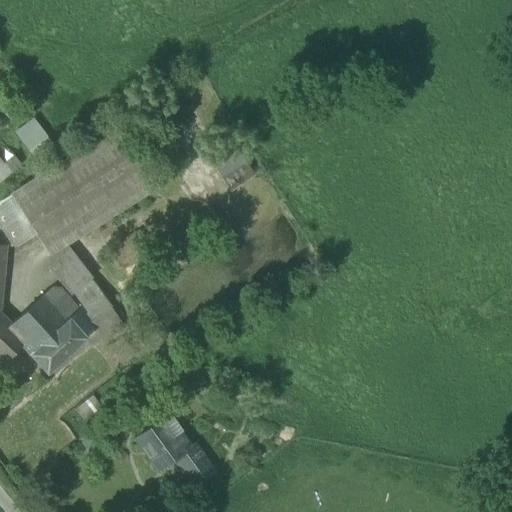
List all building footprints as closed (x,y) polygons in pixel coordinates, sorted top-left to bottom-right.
[(14,133),(31,156),(52,144),(34,119),(14,133)] [(38,236),(49,254),(64,245),(151,191),(113,131),(12,196),(30,225),(38,236)] [(210,154),(229,185),(249,173),(229,142),(210,154)] [(0,159),(0,182),(20,165),(14,158),(5,166),(0,159)] [(0,203),(0,245),(7,246),(30,225),(12,196),(0,203)] [(7,246),(20,247),(38,236),(30,225),(7,246)] [(140,231),(114,247),(124,261),(149,245),(140,231)] [(7,246),(0,245),(0,321),(7,328),(12,324),(1,313),(7,246)] [(90,280),(64,245),(49,254),(49,271),(72,296),(74,293),(90,280)] [(105,302),(90,280),(74,293),(89,314),(105,302)] [(29,355),(69,319),(77,312),(77,311),(59,291),(50,290),(12,324),(7,328),(6,330),(21,346),(29,355)] [(124,327),(105,302),(89,314),(87,315),(86,316),(95,329),(104,341),(124,327)] [(81,307),(77,311),(77,312),(69,319),(85,338),(95,329),(86,316),(87,315),(81,307)] [(29,355),(47,375),(86,339),(85,338),(69,319),(29,355)] [(21,346),(6,330),(0,338),(0,359),(5,364),(21,346)] [(146,390),(153,401),(174,386),(166,375),(146,390)] [(77,409),(83,418),(100,406),(93,397),(77,409)] [(174,460),(194,487),(216,471),(195,444),(191,447),(168,415),(136,439),(159,470),(174,460)]
